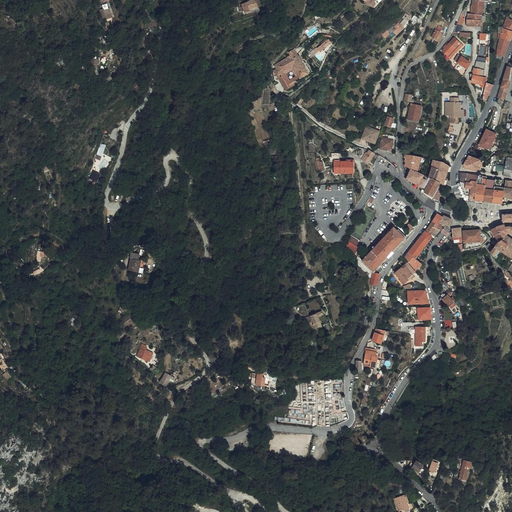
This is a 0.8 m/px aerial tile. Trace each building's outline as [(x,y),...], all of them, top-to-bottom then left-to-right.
[(267,2),(265,0),(250,0),(253,9),(258,8),(258,5),(267,2)] [(363,3),(371,9),(372,7),(374,9),(376,5),(375,4),(377,0),(362,0),(365,1),(363,3)] [(474,0),(475,6),(473,6),(473,14),(470,14),(470,18),(469,18),(468,26),(482,27),(483,15),(485,15),(486,1),(488,1),(487,0),(474,0)] [(115,13),(112,3),(107,5),(110,15),(115,13)] [(395,35),(403,29),(402,26),(399,22),(394,27),(395,29),(392,31),(393,33),(395,35)] [(511,32),(501,28),(499,39),(510,43),(511,36),(511,32)] [(436,29),(431,36),(434,39),(439,32),(436,29)] [(461,48),(463,46),(464,43),(459,36),(458,37),(457,35),(447,45),(449,47),(444,51),(450,56),(459,46),(461,48)] [(333,39),(326,38),(317,48),(319,50),(321,52),(333,39)] [(504,56),(510,43),(499,39),(497,55),(504,56)] [(450,56),(452,58),(461,48),(459,46),(450,56)] [(274,71),(285,90),(296,84),(294,81),(307,73),(294,50),(287,54),(288,56),(274,64),(277,69),(274,71)] [(484,68),(487,58),(478,55),(475,66),(484,68)] [(469,63),(460,57),(456,63),(466,68),(469,63)] [(471,76),(473,83),(483,85),(484,78),(473,77),(474,75),(471,75),(471,76)] [(510,81),(507,80),(504,79),(501,87),(508,90),(510,81)] [(498,96),(505,99),(508,90),(501,87),(498,96)] [(358,90),(354,96),(360,100),(364,94),(358,90)] [(454,102),(449,102),(449,116),(456,116),(456,123),(462,123),(462,118),(467,117),(467,110),(464,110),(464,102),(462,102),(462,98),(454,98),(454,102)] [(421,105),(409,104),(407,119),(419,121),(421,105)] [(368,139),(376,142),(377,139),(379,133),(365,128),(364,133),(361,140),(367,142),(368,139)] [(497,133),(487,128),(479,144),(490,149),(497,133)] [(382,138),(380,149),(391,151),(393,141),(382,138)] [(340,173),(339,161),(339,151),(330,151),(330,160),(334,160),(334,173),(340,173)] [(366,163),(374,154),(368,151),(365,154),(361,159),(366,163)] [(406,164),(404,167),(405,168),(416,172),(419,166),(420,163),(422,157),(411,155),(406,156),(405,160),(406,160),(405,164),(406,164)] [(479,161),(480,160),(468,156),(464,163),(465,166),(465,168),(476,170),(476,169),(479,170),(482,162),(479,161)] [(324,160),(315,161),(316,170),(325,168),(324,160)] [(449,165),(443,162),(435,160),(427,177),(438,181),(441,183),(443,178),(446,171),(449,165)] [(353,161),(339,161),(340,173),(354,173),(353,161)] [(94,174),(100,177),(103,171),(97,168),(94,174)] [(423,187),(427,177),(427,176),(419,173),(416,172),(405,168),(404,171),(408,176),(407,179),(414,183),(412,186),(416,190),(418,186),(423,188),(423,187)] [(476,195),(480,176),(460,173),(460,183),(466,183),(465,186),(472,187),(471,194),(476,195)] [(476,198),(484,199),(486,185),(480,184),(481,176),(480,176),(476,195),(476,198)] [(427,177),(423,187),(426,188),(424,193),(432,196),(438,181),(427,177)] [(486,185),(484,199),(492,200),(494,190),(495,186),(496,180),(487,179),(486,185)] [(466,183),(460,183),(466,193),(471,194),(472,187),(465,186),(466,183)] [(438,224),(439,223),(443,217),(437,214),(432,221),(438,224)] [(443,217),(439,223),(450,226),(452,219),(444,216),(443,217)] [(432,221),(418,240),(427,245),(432,239),(431,234),(432,233),(434,231),(437,234),(441,230),(443,225),(439,223),(438,224),(432,221)] [(418,226),(414,222),(408,228),(411,231),(409,233),(410,235),(416,229),(415,229),(418,226)] [(505,236),(506,237),(508,236),(508,234),(510,233),(511,233),(511,227),(507,227),(506,225),(498,227),(504,236),(505,236)] [(504,236),(498,227),(492,230),(496,238),(499,241),(504,236)] [(405,239),(395,228),(362,260),(373,271),(392,252),(405,239)] [(462,239),(460,228),(452,229),(452,234),(453,240),(462,239)] [(464,242),(464,243),(465,250),(481,246),(490,239),(486,233),(482,232),(479,230),(463,231),(463,242),(464,242)] [(511,237),(508,236),(506,237),(504,238),(500,243),(499,241),(496,238),(492,230),(490,232),(494,239),(496,241),(498,245),(496,248),(494,250),(492,253),(495,257),(500,250),(505,253),(511,257),(511,237)] [(360,240),(352,235),(345,247),(356,253),(360,246),(357,244),(360,240)] [(421,252),(427,245),(418,240),(412,246),(421,252)] [(457,253),(465,250),(464,243),(452,249),(453,253),(457,252),(457,253)] [(416,258),(421,252),(412,246),(408,252),(416,258)] [(505,253),(500,250),(495,257),(496,260),(500,255),(502,256),(505,253)] [(405,255),(411,262),(418,270),(421,267),(420,260),(416,258),(408,252),(405,255)] [(138,260),(139,256),(134,254),(129,272),(142,276),(146,263),(138,260)] [(404,282),(418,270),(411,262),(407,265),(406,263),(403,266),(402,265),(396,270),(401,276),(400,277),(404,282)] [(354,268),(364,277),(366,274),(356,265),(354,268)] [(377,284),(380,274),(373,273),(370,283),(372,284),(377,284)] [(425,290),(408,292),(409,304),(428,302),(425,290)] [(449,298),(445,294),(444,293),(441,296),(442,302),(447,307),(452,302),(450,300),(449,298)] [(295,311),(301,311),(298,299),(292,302),(295,311)] [(452,299),(450,300),(452,302),(447,307),(448,308),(450,311),(455,307),(453,304),(454,304),(453,303),(455,301),(452,299)] [(419,319),(431,318),(430,306),(418,307),(419,319)] [(325,314),(324,310),(311,313),(314,327),(320,325),(319,320),(321,320),(319,315),(325,314)] [(429,326),(414,326),(415,346),(422,346),(422,342),(425,342),(425,334),(429,334),(429,326)] [(371,341),(380,344),(383,333),(384,330),(381,330),(377,329),(375,329),(371,341)] [(150,352),(142,348),(141,349),(137,347),(133,355),(145,361),(150,352)] [(367,348),(366,354),(364,354),(363,359),(365,359),(364,363),(371,363),(374,364),(375,356),(377,356),(377,354),(377,352),(376,352),(376,350),(367,348)] [(7,371),(3,375),(8,379),(12,376),(7,371)] [(160,377),(158,382),(164,386),(167,381),(170,374),(163,371),(160,377)] [(263,374),(259,374),(254,374),(254,379),(253,385),(257,385),(266,386),(267,377),(263,377),(263,374)] [(418,473),(423,466),(416,461),(411,468),(418,473)] [(467,463),(463,462),(458,479),(464,481),(470,464),(467,463)] [(407,503),(406,503),(402,495),(394,499),(400,511),(409,507),(407,503)] [(419,508),(426,503),(422,497),(415,502),(419,508)]
